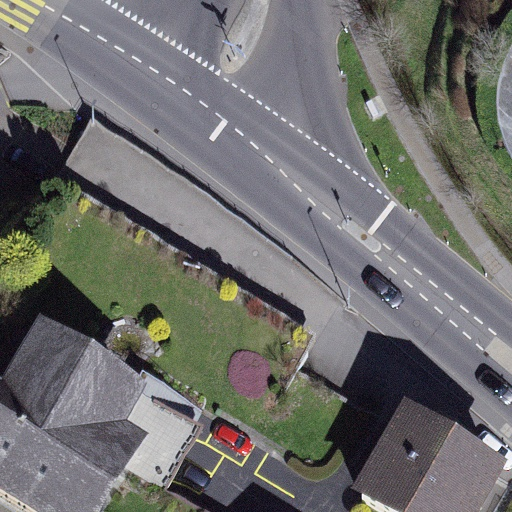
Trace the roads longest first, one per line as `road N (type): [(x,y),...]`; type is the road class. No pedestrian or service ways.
road 1 (secondary): [(204,110),(511,364)]
road 2 (secondary): [(32,0),(204,110)]
road 3 (secondary): [(204,110),(242,50),(258,0)]
